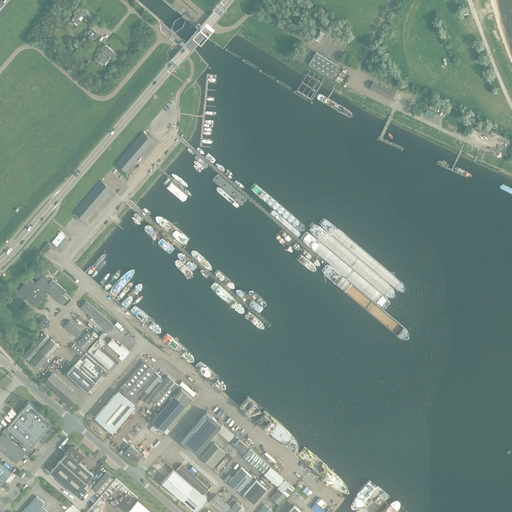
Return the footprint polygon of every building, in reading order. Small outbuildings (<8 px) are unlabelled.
[(75,15),(72,19),(75,22),(78,24),(80,20),(78,18),(80,16),(81,14),(88,20),(92,16),(80,6),(76,10),(74,13),(75,15)] [(91,28),(87,32),(90,34),(92,37),(96,32),(93,30),(92,29),(91,28)] [(103,50),(96,57),(104,64),(110,57),(113,59),(116,54),(104,44),(101,48),(103,50)] [(308,64),(309,65),(312,66),(312,67),(316,69),(317,70),(321,72),(326,75),(329,77),(337,65),(317,53),(316,52),(308,64)] [(370,89),(392,99),(396,92),(373,82),(370,89)] [(425,114),(433,118),(436,112),(427,108),(425,114)] [(116,163),(126,171),(153,140),(143,132),(116,163)] [(74,212),(76,213),(84,220),(111,189),(101,180),(74,212)] [(165,187),(181,201),(187,195),(170,181),(165,187)] [(60,248),(68,238),(60,232),(52,242),(56,245),(60,248)] [(43,248),(39,253),(42,255),(46,251),(51,245),(48,242),(43,248)] [(38,279),(35,283),(30,278),(10,300),(9,301),(17,308),(25,298),(37,308),(45,298),(48,295),(47,293),(48,291),(63,305),(68,299),(64,295),(63,294),(65,292),(66,290),(57,282),(53,278),(51,280),(45,275),(49,272),(43,266),(35,276),(38,279)] [(86,301),(81,307),(108,331),(114,325),(86,301)] [(39,324),(44,328),(51,320),(46,316),(39,324)] [(64,326),(76,337),(82,331),(70,320),(64,326)] [(85,349),(98,335),(94,331),(91,333),(88,330),(78,343),(85,349)] [(44,332),(23,355),(29,360),(50,337),(44,332)] [(112,338),(108,343),(100,336),(88,350),(108,368),(120,355),(123,358),(129,351),(121,344),(120,345),(112,338)] [(51,338),(30,361),(38,369),(59,346),(51,338)] [(71,347),(80,355),(84,351),(75,343),(71,347)] [(67,372),(87,390),(102,373),(104,375),(108,371),(85,352),(75,364),(75,363),(67,372)] [(118,390),(116,392),(134,408),(135,406),(130,401),(156,370),(144,360),(118,390)] [(141,387),(147,393),(161,377),(155,372),(141,387)] [(44,382),(71,406),(74,403),(76,400),(79,397),(52,373),(47,379),(44,382)] [(145,402),(148,404),(152,400),(161,407),(171,394),(172,395),(176,391),(175,390),(179,385),(168,375),(145,402)] [(154,423),(150,428),(153,431),(157,426),(167,434),(170,431),(166,427),(180,411),(187,403),(192,397),(181,387),(151,421),(154,423)] [(134,408),(116,392),(94,417),(112,432),(134,408)] [(2,431),(7,435),(11,431),(30,447),(51,423),(28,403),(7,427),(6,426),(2,431)] [(221,424),(207,411),(200,418),(181,440),(196,453),(209,438),(221,424)] [(216,430),(229,441),(234,435),(222,424),(216,430)] [(0,435),(0,448),(16,463),(25,453),(2,433),(0,435)] [(234,445),(243,453),(248,447),(239,439),(234,445)] [(208,464),(212,468),(225,452),(223,450),(222,449),(214,443),(201,458),(208,464)] [(50,471),(76,494),(86,482),(93,474),(79,461),(85,454),(74,445),(74,446),(73,446),(72,445),(71,445),(71,446),(70,446),(69,446),(64,452),(65,452),(66,453),(60,459),(50,471)] [(124,452),(136,462),(137,461),(142,455),(130,445),(124,452)] [(246,459),(260,471),(266,463),(249,448),(243,456),(246,459)] [(0,476),(3,479),(4,480),(12,471),(0,461),(0,476)] [(266,463),(260,471),(277,485),(284,478),(266,463)] [(176,470),(203,494),(208,488),(182,464),(176,470)] [(228,482),(239,491),(252,476),(241,467),(228,482)] [(173,469),(162,482),(178,497),(190,483),(173,469)] [(92,487),(100,494),(113,479),(105,472),(92,487)] [(284,478),(277,486),(279,488),(287,495),(294,487),(284,478)] [(243,494),(254,504),(267,489),(256,480),(243,494)] [(190,483),(178,497),(181,499),(195,511),(202,503),(205,500),(206,498),(206,497),(192,485),(190,483)] [(270,497),(278,504),(286,495),(278,488),(270,497)] [(209,502),(220,511),(225,511),(230,507),(216,495),(209,502)] [(42,504),(44,502),(36,496),(22,511),(48,511),(43,507),(43,506),(43,505),(42,504)] [(321,505),(325,501),(319,497),(316,501),(321,505)] [(127,510),(129,511),(153,511),(137,498),(127,510)] [(237,502),(231,509),(234,511),(241,511),(244,509),(237,502)]
